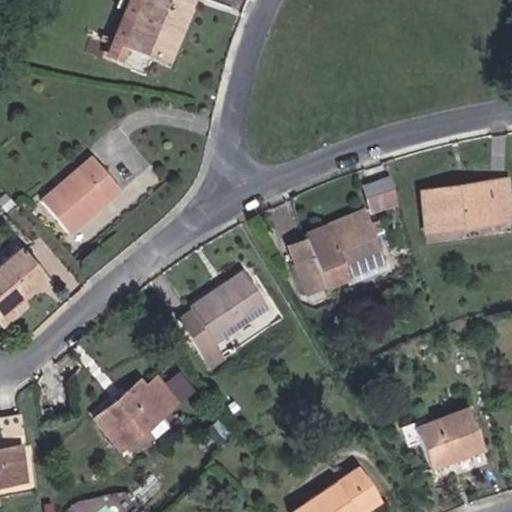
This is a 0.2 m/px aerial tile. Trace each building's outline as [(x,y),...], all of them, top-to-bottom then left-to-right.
[(193,4),(182,0),(136,0),(131,13),(137,16),(125,50),(170,68),(193,4)] [(94,162),(43,211),(73,243),(124,197),(94,162)] [(391,174),(362,183),(372,212),(400,202),(391,174)] [(511,180),(497,182),(501,221),(511,219),(511,180)] [(501,221),(497,182),(428,189),(432,228),(501,221)] [(342,265),(380,247),(362,212),(304,240),(308,247),(292,255),(311,294),(327,286),(329,291),(350,280),(342,265)] [(387,262),(380,247),(342,265),(350,280),(387,262)] [(21,248),(0,266),(0,324),(49,283),(21,248)] [(198,312),(184,321),(214,367),(230,359),(218,341),(268,306),(248,273),(196,308),(198,312)] [(145,389),(138,381),(96,419),(123,452),(166,415),(180,404),(159,377),(145,389)] [(474,405),(420,426),(436,467),(490,447),(474,405)] [(10,451),(0,451),(0,495),(36,488),(29,448),(36,447),(29,414),(5,419),(10,451)] [(359,468),(295,511),(369,511),(382,505),(359,468)] [(112,511),(105,492),(63,507),(64,511),(112,511)]
